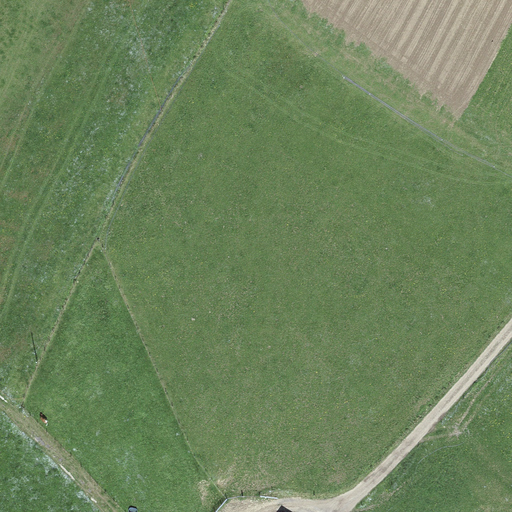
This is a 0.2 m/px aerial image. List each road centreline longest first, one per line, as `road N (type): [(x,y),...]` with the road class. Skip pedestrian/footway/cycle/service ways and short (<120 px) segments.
road 1 (track): [(344,511),(511,332)]
road 2 (track): [(0,402),(109,511)]
